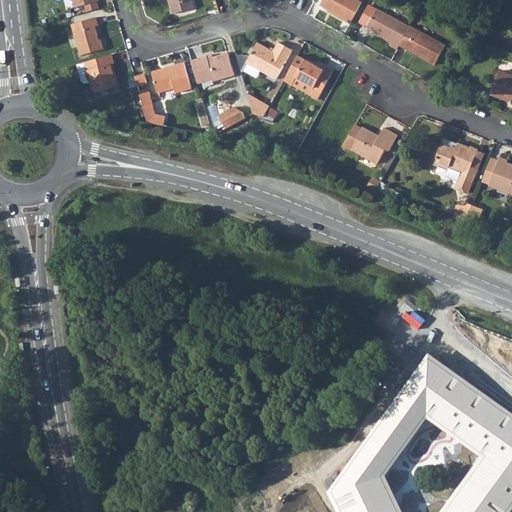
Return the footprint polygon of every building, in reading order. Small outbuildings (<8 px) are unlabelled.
[(75,0),(77,7),(86,4),(89,11),(101,8),(99,1),(101,0),(100,0),(75,0)] [(170,0),(174,13),(196,6),(193,0),(170,0)] [(361,0),(322,0),(321,3),(338,12),(337,15),(350,22),(362,0),(361,0)] [(475,0),(473,6),(476,7),(490,13),(495,0),(483,0),(475,0)] [(389,46),(397,50),(400,45),(409,26),(376,9),(366,28),(391,41),(389,46)] [(97,16),(74,23),(83,54),(106,47),(103,38),(101,38),(97,25),(100,24),(97,16)] [(409,26),(400,45),(436,62),(445,43),(410,25),(409,26)] [(259,43),(248,62),(278,78),(294,49),(280,41),(274,51),(259,43)] [(208,55),(194,59),(201,83),(214,79),(215,81),(236,74),(229,51),(209,57),(208,55)] [(80,63),(85,80),(89,82),(96,80),(99,91),(122,84),(119,73),(116,73),(113,63),(117,62),(114,53),(88,61),(80,63)] [(289,73),(286,79),(294,83),(298,77),(315,87),(314,88),(322,92),(334,70),(326,66),(325,69),(314,63),(299,55),(289,73)] [(187,61),(154,71),(160,92),(177,87),(178,92),(194,87),(192,80),(187,61)] [(511,74),(498,69),(488,92),(501,97),(503,92),(509,94),(508,96),(511,97),(511,74)] [(147,73),(138,76),(140,84),(150,81),(147,73)] [(298,77),(294,83),(311,93),(314,88),(315,87),(298,77)] [(273,104),(250,93),(256,113),(266,117),(273,104)] [(157,103),(147,106),(152,122),(168,126),(171,116),(160,113),(157,103)] [(138,108),(141,117),(147,115),(145,106),(138,108)] [(222,116),(229,129),(245,120),(248,118),(245,112),(237,107),(222,116)] [(355,124),(343,147),(351,151),(352,150),(377,163),(385,149),(389,151),(397,135),(383,127),(378,138),(373,135),(374,133),(362,127),(362,128),(355,124)] [(441,144),(436,158),(441,160),(438,167),(436,172),(440,174),(457,181),(457,183),(459,188),(469,192),(471,187),(478,169),(471,167),(477,151),(468,147),(458,143),(457,146),(456,148),(452,147),(451,148),(441,144)] [(477,151),(471,167),(478,169),(484,154),(477,151)] [(499,161),(490,184),(490,185),(511,193),(511,166),(508,165),(509,160),(500,157),(499,161)] [(491,158),(482,181),(490,184),(499,161),(491,158)] [(368,189),(375,193),(380,183),(373,179),(368,189)] [(461,202),(454,220),(466,225),(473,206),(461,202)] [(473,206),(466,225),(474,228),(479,226),(481,220),(478,218),(481,209),(476,207),(473,206)] [(511,411),(429,352),(329,492),(338,511),(509,511),(511,509),(511,411)]
